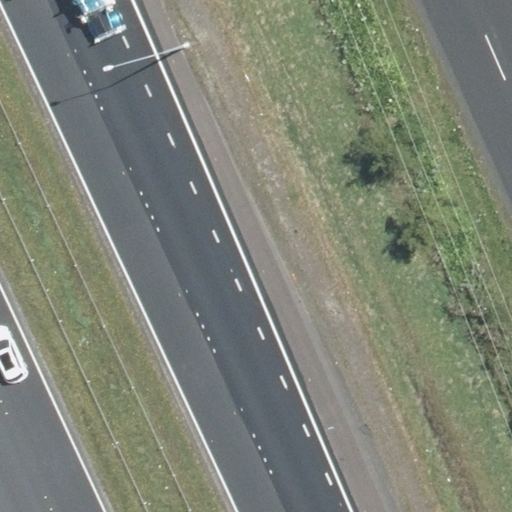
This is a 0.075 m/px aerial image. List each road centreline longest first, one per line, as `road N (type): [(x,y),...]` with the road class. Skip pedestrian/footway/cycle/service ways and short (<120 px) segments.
road 1 (motorway): [(53,0),(292,511)]
road 2 (motorway): [(51,511),(0,400)]
